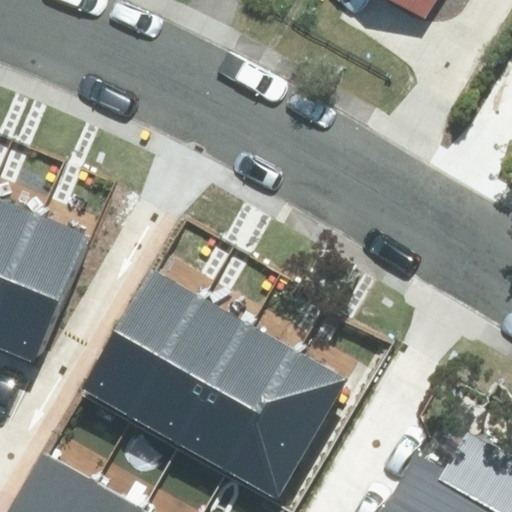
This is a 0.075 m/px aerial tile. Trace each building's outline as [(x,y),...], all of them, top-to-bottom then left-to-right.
[(382,0),(419,23),(433,0),(382,0)] [(93,218),(0,177),(0,322),(38,340),(93,218)] [(353,365),(165,251),(93,368),(281,482),(353,365)] [(511,511),(511,450),(475,429),(447,474),(414,457),(383,511),(511,511)] [(184,511),(60,438),(15,511),(184,511)]
